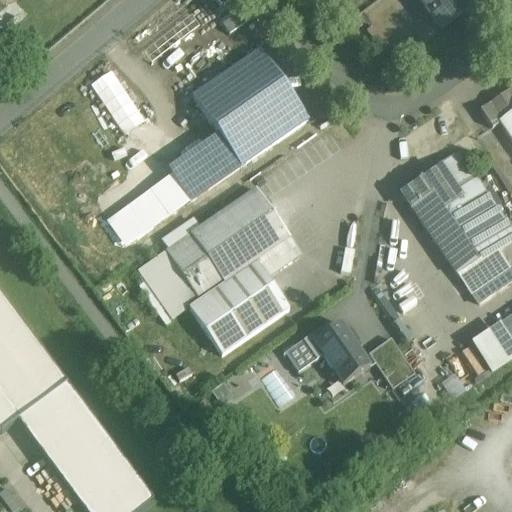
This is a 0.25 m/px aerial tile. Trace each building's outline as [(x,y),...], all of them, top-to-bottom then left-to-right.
[(457,0),(417,0),(441,30),(466,11),(457,0)] [(260,53),(192,100),(240,169),(308,123),(260,53)] [(124,137),(145,124),(112,73),(91,87),(124,137)] [(511,90),(480,112),(492,130),(499,125),(511,116),(511,90)] [(511,116),(499,125),(511,143),(511,116)] [(470,173),(458,156),(459,156),(458,154),(439,167),(452,186),(470,173)] [(452,186),(439,167),(400,194),(456,277),(496,250),(452,186)] [(256,192),(165,254),(199,303),(199,304),(256,265),(290,241),(256,192)] [(290,241),(256,265),(266,279),(300,256),(290,241)] [(256,265),(199,304),(199,303),(199,304),(189,311),(221,359),(289,313),(256,265)] [(0,297),(0,435),(17,423),(66,387),(0,297)] [(511,316),(472,340),(490,371),(511,358),(511,316)] [(341,326),(330,333),(326,327),(303,344),(316,363),(322,359),(342,388),(370,369),(341,326)] [(390,350),(372,362),(384,380),(402,368),(390,350)] [(142,511),(153,504),(66,387),(17,423),(82,511),(142,511)]
